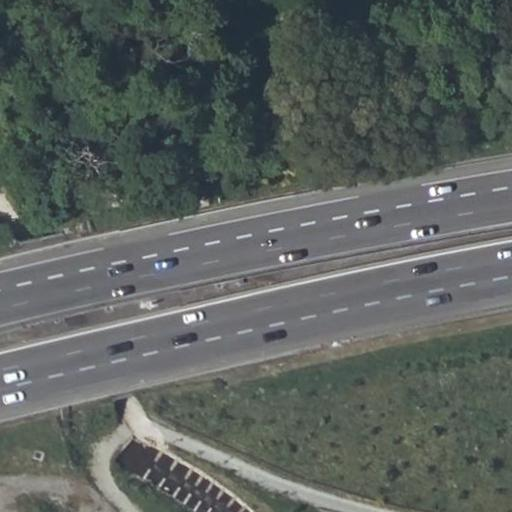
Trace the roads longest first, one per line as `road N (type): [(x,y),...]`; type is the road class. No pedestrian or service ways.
road 1 (motorway): [(0,377),(511,269)]
road 2 (motorway): [(511,202),(0,306)]
road 3 (track): [(141,423),(28,238),(0,210)]
road 4 (track): [(354,511),(141,423)]
